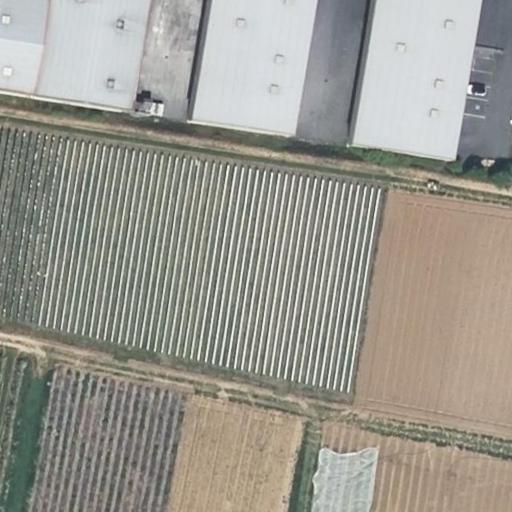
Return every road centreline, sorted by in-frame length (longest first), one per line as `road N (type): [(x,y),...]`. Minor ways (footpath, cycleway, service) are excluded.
road 1 (track): [(0,332),(511,444)]
road 2 (track): [(20,511),(46,342)]
